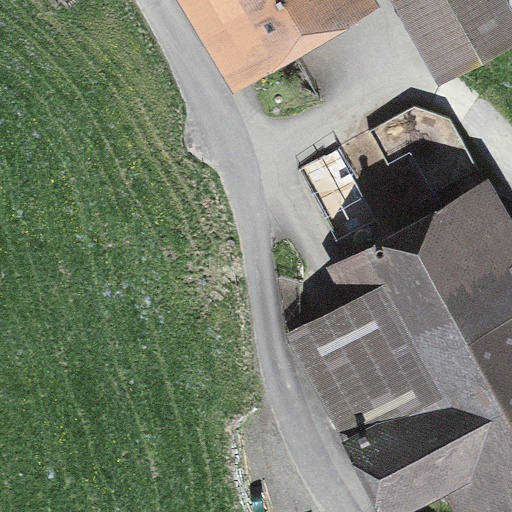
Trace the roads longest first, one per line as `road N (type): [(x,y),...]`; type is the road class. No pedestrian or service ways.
road 1 (track): [(155,0),(235,160),(258,241),(286,411),(336,511)]
road 2 (track): [(235,160),(377,93),(418,86),(467,100),(511,140)]
